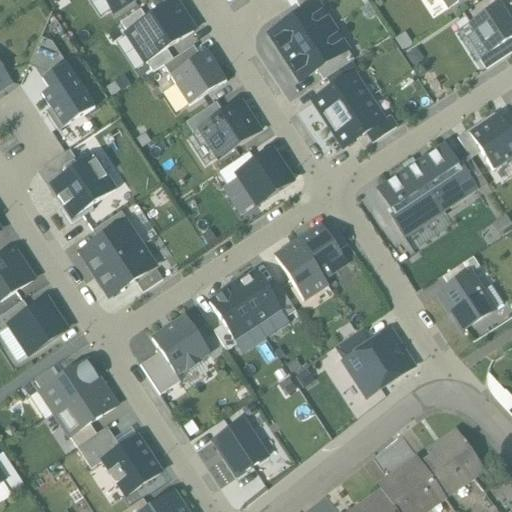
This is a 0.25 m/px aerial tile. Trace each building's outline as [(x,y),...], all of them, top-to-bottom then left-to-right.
[(133,0),(105,0),(114,13),(133,0)] [(303,14),(325,0),(301,0),(296,4),(303,14)] [(461,0),(441,0),(448,9),(461,0)] [(147,20),(127,33),(146,63),(193,33),(173,3),(147,20)] [(270,35),(285,58),(332,29),(317,5),(270,35)] [(511,39),(511,26),(498,5),(469,24),(489,54),(509,41),(511,39)] [(140,10),(120,23),(127,33),(147,20),(140,10)] [(347,52),(332,29),(285,58),(300,82),(347,52)] [(51,44),(41,40),(29,67),(48,77),(65,66),(51,44)] [(511,53),(511,45),(509,41),(489,54),(479,60),(486,71),(511,53)] [(200,57),(193,47),(163,66),(170,77),(200,57)] [(353,62),(347,52),(317,71),(324,81),(327,79),(350,64),(353,62)] [(206,54),(200,57),(170,77),(189,107),(226,84),(206,54)] [(350,64),(327,79),(334,90),(353,78),(357,75),(350,64)] [(0,92),(12,84),(0,66),(0,92)] [(45,114),(58,134),(94,110),(65,66),(48,77),(42,81),(49,91),(42,95),(52,110),(45,114)] [(329,126),(368,100),(353,78),(334,90),(314,103),(329,126)] [(383,123),(368,100),(329,126),(344,149),(366,134),(383,123)] [(223,116),(199,131),(218,160),(259,133),(241,104),(223,116)] [(216,105),(187,123),(194,134),(199,131),(223,116),(216,105)] [(471,160),(481,154),(468,135),(495,118),(494,116),(457,140),(468,157),(471,160)] [(495,118),(468,135),(481,154),(492,172),(511,159),(511,136),(503,123),(499,116),(495,118)] [(511,117),(503,123),(511,136),(511,117)] [(366,134),(373,145),(396,129),(389,119),(383,123),(366,134)] [(444,148),(377,192),(394,217),(391,218),(404,238),(476,191),(463,171),(461,173),(455,165),(444,148)] [(37,174),(60,208),(63,207),(49,186),(79,166),(69,152),(37,174)] [(256,164),(237,176),(239,180),(256,206),(292,183),(272,153),(256,164)] [(249,154),(219,174),(228,187),(239,180),(237,176),(256,164),(249,154)] [(91,208),(116,192),(93,157),(79,166),(49,186),(63,207),(60,208),(71,225),(93,211),(91,208)] [(463,171),(476,191),(478,193),(488,187),(471,160),(468,157),(455,165),(461,173),(463,171)] [(92,233),(99,243),(125,225),(126,226),(128,225),(121,214),(92,233)] [(96,278),(141,249),(126,226),(125,225),(99,243),(80,255),(96,278)] [(348,247),(335,227),(325,233),(338,253),(348,247)] [(322,229),(298,244),(323,282),(346,266),(338,253),(325,233),(322,229)] [(275,260),(303,303),(327,287),(323,282),(298,244),(275,260)] [(141,249),(96,278),(109,298),(154,268),(141,249)] [(0,302),(33,281),(13,251),(0,259),(0,302)] [(442,278),(449,289),(469,276),(479,269),(473,259),(442,278)] [(156,272),(136,285),(142,295),(163,282),(156,272)] [(243,280),(231,288),(257,327),(280,312),(268,293),(255,274),(244,281),(243,280)] [(449,289),(439,295),(463,332),(493,312),(469,276),(449,289)] [(278,287),(268,293),(280,312),(285,319),(295,313),(278,287)] [(219,297),(209,304),(223,326),(233,342),(257,327),(231,288),(218,296),(219,297)] [(23,302),(0,316),(0,332),(1,333),(9,328),(9,326),(30,313),(23,302)] [(9,326),(9,328),(28,356),(66,331),(46,302),(30,313),(9,326)] [(198,364),(209,356),(185,320),(174,327),(173,326),(162,333),(163,334),(151,342),(160,354),(176,378),(187,371),(188,372),(199,365),(198,364)] [(233,342),(223,326),(213,333),(226,353),(236,346),(233,342)] [(343,363),(373,344),(363,330),(333,350),(343,363)] [(373,344),(343,363),(366,399),(413,369),(390,333),(373,344)] [(159,397),(180,384),(176,378),(160,354),(140,368),(159,397)] [(60,379),(39,393),(55,416),(101,385),(86,362),(60,379)] [(30,399),(39,393),(60,379),(53,369),(23,389),(30,399)] [(116,408),(101,385),(55,416),(70,439),(89,426),(116,408)] [(266,461),(242,424),(213,443),(237,480),(266,461)] [(96,436),(89,426),(70,439),(76,449),(96,436)] [(96,436),(76,449),(91,471),(103,462),(120,450),(107,429),(96,436)] [(482,472),(456,434),(427,453),(431,459),(422,466),(443,497),(444,498),(482,472)] [(120,450),(103,462),(125,498),(160,475),(136,440),(120,450)] [(0,456),(0,472),(5,481),(12,491),(22,484),(3,455),(0,456)] [(422,466),(417,460),(387,482),(392,490),(383,495),(395,511),(421,511),(443,497),(422,466)] [(382,493),(355,511),(395,511),(383,495),(382,493)] [(149,511),(147,511),(184,511),(180,506),(177,509),(170,497),(149,511)] [(147,511),(149,511),(143,501),(125,511),(147,511)]
